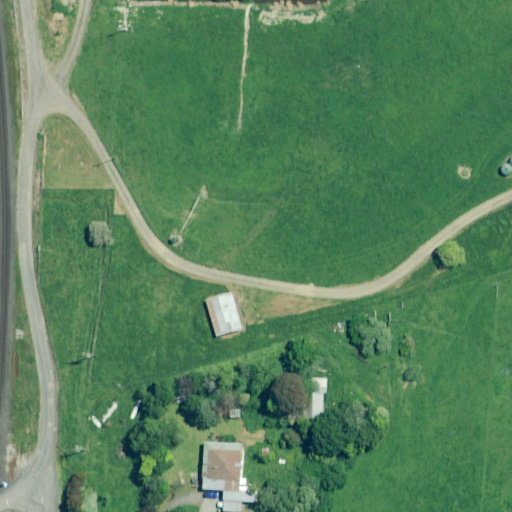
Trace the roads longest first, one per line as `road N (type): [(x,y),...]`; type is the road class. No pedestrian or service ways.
road 1 (unclassified): [(35,130),(33,261),(57,424),(52,462),(33,492),(0,504)]
road 2 (track): [(35,130),(18,0)]
